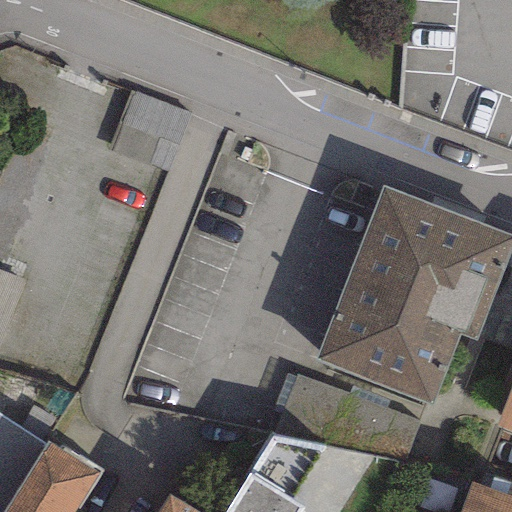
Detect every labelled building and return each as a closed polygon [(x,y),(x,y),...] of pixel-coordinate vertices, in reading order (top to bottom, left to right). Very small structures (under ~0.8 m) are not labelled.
[(134,80),(114,142),(175,163),(196,100),(134,80)] [(511,244),(511,237),(381,186),(340,290),(457,335),(474,342),(511,244)] [(429,405),(457,335),(340,290),(313,360),(429,405)] [(417,421),(295,375),(270,437),(323,448),(403,462),(417,421)] [(511,379),(493,430),(511,436),(511,379)] [(0,511),(43,444),(0,417),(0,511)] [(323,448),(270,437),(222,511),(301,511),(302,511),(286,503),(323,448)] [(71,511),(95,474),(45,442),(43,444),(0,511),(71,511)] [(511,511),(511,497),(468,482),(457,511),(511,511)] [(192,511),(168,496),(157,511),(192,511)]
